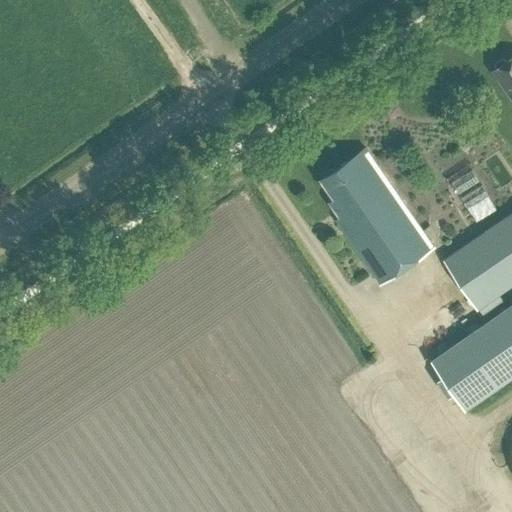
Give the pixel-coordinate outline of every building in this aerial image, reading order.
[(496,67),(492,70),(511,98),(511,56),(506,60),(502,58),(496,62),(496,67)] [(335,198),(330,201),(340,216),(337,219),(381,283),(434,246),(366,147),(335,169),(330,168),(324,173),(323,177),(321,178),(335,198)] [(445,172),(448,183),(471,176),(468,165),(445,172)] [(511,212),(444,259),(478,308),(511,284),(511,212)] [(511,303),(431,359),(466,408),(511,376),(511,303)]
